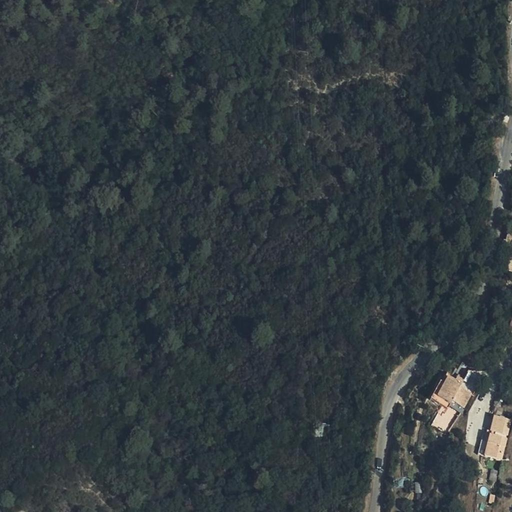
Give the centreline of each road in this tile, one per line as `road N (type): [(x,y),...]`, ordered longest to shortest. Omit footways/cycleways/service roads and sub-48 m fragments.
road 1 (unclassified): [(511,151),(489,265),(467,314),(397,383),(374,511)]
road 2 (unknown): [(468,483),(463,421),(511,331)]
